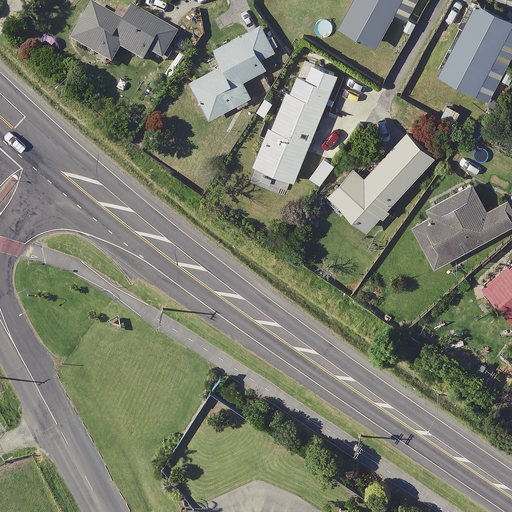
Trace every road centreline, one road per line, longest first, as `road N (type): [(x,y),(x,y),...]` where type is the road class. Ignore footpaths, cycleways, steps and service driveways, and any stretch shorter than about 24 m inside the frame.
road 1 (primary): [(34,150),(112,226),(511,497)]
road 2 (unclassified): [(100,511),(0,312)]
